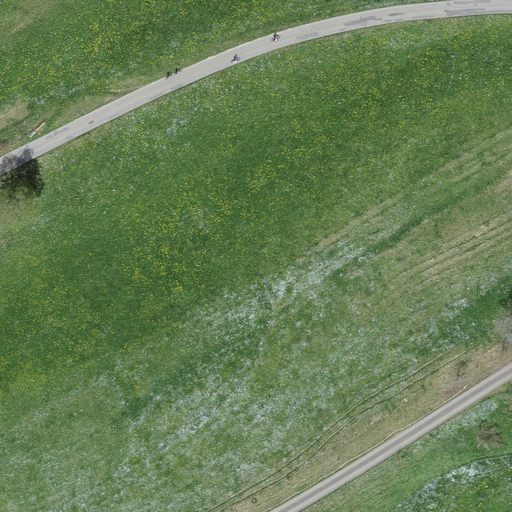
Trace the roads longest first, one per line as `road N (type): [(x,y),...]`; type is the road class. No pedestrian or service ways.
road 1 (unclassified): [(511,4),(336,22),(276,40),(0,166)]
road 2 (track): [(275,511),(511,363)]
